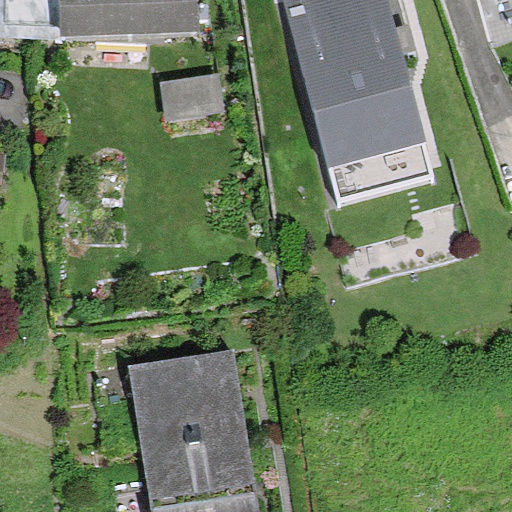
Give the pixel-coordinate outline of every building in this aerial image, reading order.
[(0,0),(0,44),(52,45),(52,0),(0,0)] [(192,0),(52,0),(52,45),(192,41),(192,0)] [(376,0),(290,0),(278,3),(332,202),(425,177),(376,0)] [(224,73),(169,87),(178,120),(233,106),(224,73)] [(258,511),(232,356),(130,373),(152,511),(258,511)]
